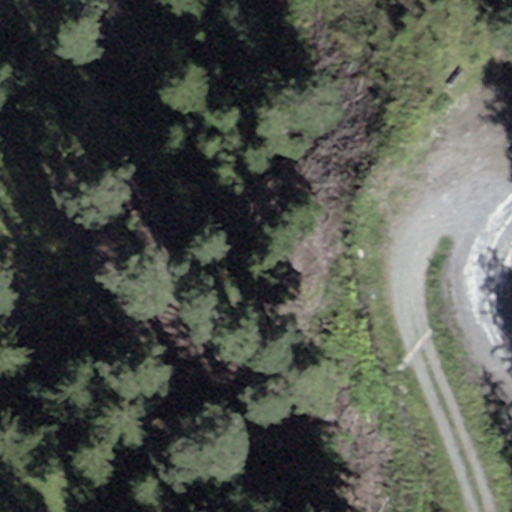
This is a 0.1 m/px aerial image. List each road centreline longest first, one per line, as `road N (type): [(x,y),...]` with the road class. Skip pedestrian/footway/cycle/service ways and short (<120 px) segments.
road 1 (track): [(459,511),(412,307),(430,261),(460,229),(510,208)]
road 2 (track): [(511,351),(475,328),(474,264),(511,207)]
